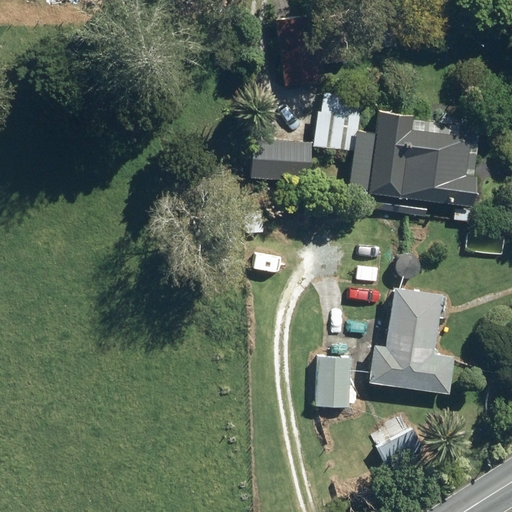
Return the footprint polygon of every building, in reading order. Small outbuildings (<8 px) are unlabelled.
[(273,23),(282,86),(316,81),(307,19),(273,23)] [(370,132),(352,129),(357,96),(320,91),(317,112),(313,111),(309,145),(349,150),(344,187),(357,189),(355,207),(422,216),(424,200),(452,204),(450,220),(473,223),(475,207),(466,205),(476,127),(407,118),(407,114),(373,109),(370,132)] [(419,254),(395,254),(395,278),(419,278),(419,254)] [(369,346),(364,381),(445,393),(450,356),(429,353),(438,294),(389,287),(380,347),(369,346)] [(315,357),(313,406),(346,408),(348,358),(315,357)]
